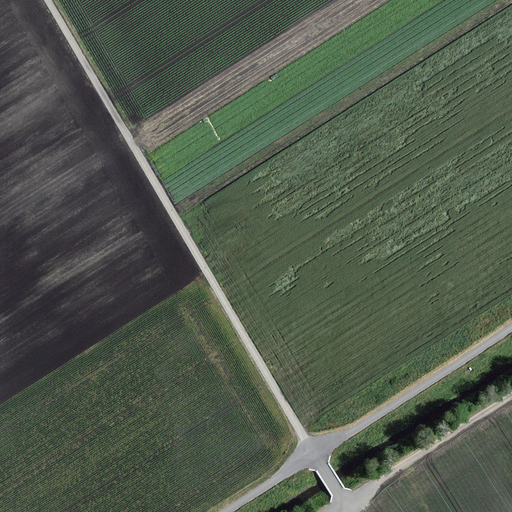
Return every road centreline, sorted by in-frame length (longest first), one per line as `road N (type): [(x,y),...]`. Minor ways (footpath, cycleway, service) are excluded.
road 1 (track): [(311,454),(47,0)]
road 2 (track): [(511,323),(311,454)]
